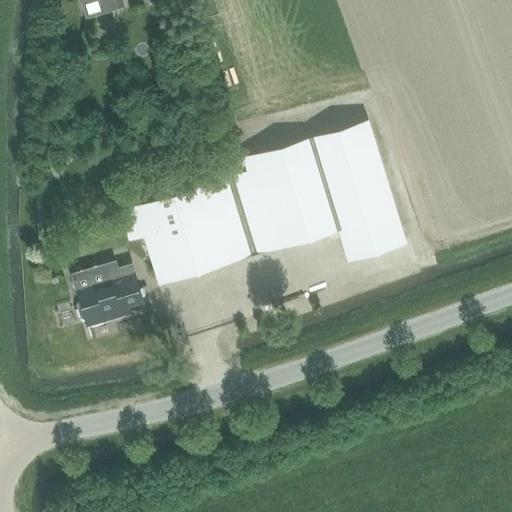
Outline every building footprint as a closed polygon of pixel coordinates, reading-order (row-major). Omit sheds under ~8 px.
[(125,6),(122,0),(81,0),(82,0),(99,0),(103,12),(125,6)] [(405,240),(396,210),(367,117),(242,155),(246,169),(133,204),(157,282),(338,228),(346,258),(405,240)] [(157,178),(142,182),(145,192),(160,188),(157,178)] [(60,241),(56,253),(71,259),(75,246),(60,241)] [(101,311),(142,300),(133,270),(123,273),(119,259),(70,274),(79,303),(76,308),(80,318),(84,319),(86,324),(104,319),(101,311)]
